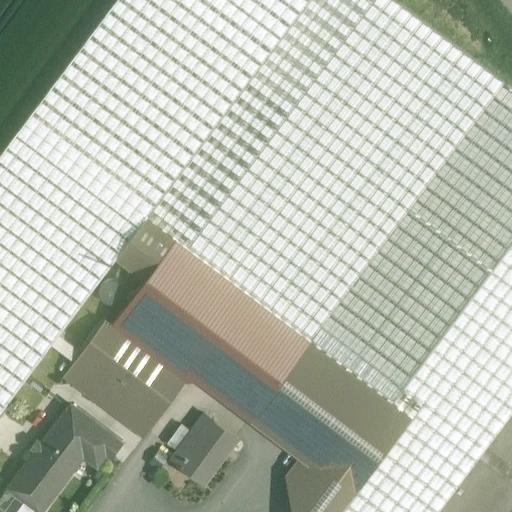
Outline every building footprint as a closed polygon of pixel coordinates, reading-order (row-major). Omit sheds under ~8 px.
[(115,0),(0,154),(0,412),(116,258),(116,257),(147,216),(312,339),(413,414),(340,511),(437,511),(511,413),(511,86),(396,0),(115,0)] [(312,339),(147,216),(116,257),(116,258),(145,279),(111,325),(186,381),(204,377),(255,415),(312,339)] [(111,325),(105,320),(63,376),(145,437),(186,381),(111,325)] [(340,511),(413,414),(312,339),(255,415),(304,452),(288,474),(295,511),(340,511)] [(122,442),(72,404),(9,486),(40,510),(84,453),(98,463),(107,451),(112,455),(122,442)] [(205,416),(173,459),(204,481),(236,438),(205,416)]
